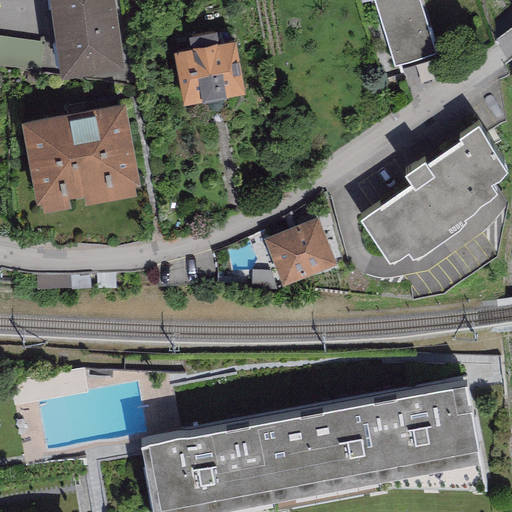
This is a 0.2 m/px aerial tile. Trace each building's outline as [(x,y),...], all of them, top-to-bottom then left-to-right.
[(116,0),(51,0),(60,62),(123,54),(116,0)] [(420,0),(375,0),(395,60),(437,46),(431,23),(428,23),(420,0)] [(192,39),(174,42),(183,95),(245,85),(236,31),(217,34),(217,32),(192,37),(192,39)] [(41,38),(0,32),(0,62),(36,68),(41,38)] [(124,90),(21,109),(37,191),(41,190),(43,201),(136,184),(134,173),(140,172),(124,90)] [(506,149),(479,112),(458,126),(461,127),(427,150),(425,145),(404,159),(412,170),(360,205),(390,247),(400,243),(408,238),(412,243),(423,240),(449,221),(460,213),(465,207),(463,204),(473,198),(479,191),(488,182),(497,172),(491,164),(506,149)] [(318,208),(263,230),(282,276),(337,255),(318,208)] [(141,428),(153,497),(155,511),(215,511),(216,503),(389,469),(486,472),(479,442),(467,365),(141,428)]
